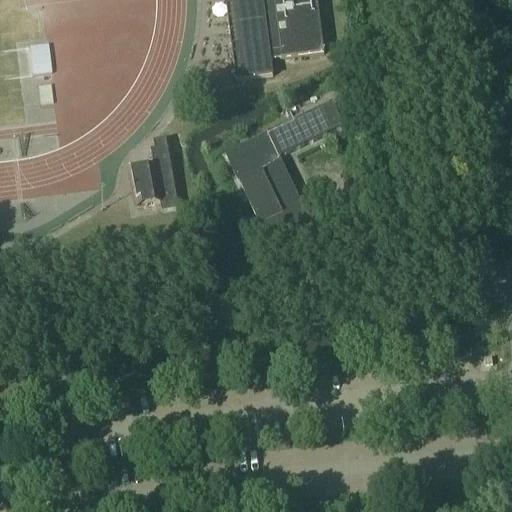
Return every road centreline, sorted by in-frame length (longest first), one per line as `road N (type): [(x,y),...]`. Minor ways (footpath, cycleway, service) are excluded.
road 1 (unclassified): [(0,339),(467,282)]
road 2 (unclassified): [(467,282),(427,0)]
